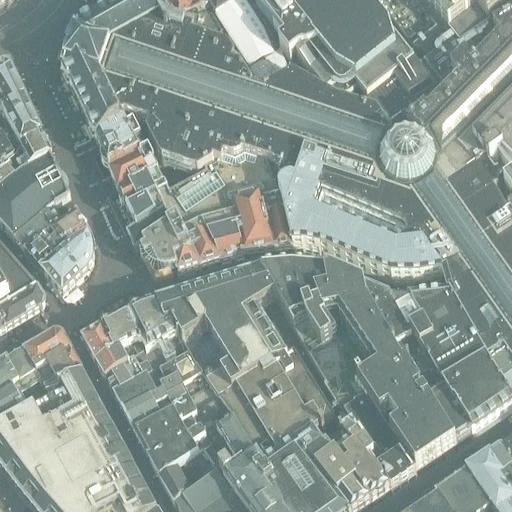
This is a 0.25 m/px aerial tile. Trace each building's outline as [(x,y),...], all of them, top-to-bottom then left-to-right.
[(0,0),(0,12),(5,10),(6,11),(9,9),(10,8),(10,7),(11,6),(15,2),(16,3),(17,1),(16,0),(0,0)] [(234,62),(229,53),(213,28),(203,14),(175,31),(156,0),(112,0),(86,18),(93,29),(78,37),(76,36),(73,44),(76,45),(117,59),(253,106),(371,146),(386,151),(389,140),(383,133),(389,114),(404,103),(393,89),(368,107),(357,93),(341,106),(339,109),(293,82),(291,83),(263,101),(254,98),(241,74),(231,71),(234,62)] [(203,14),(194,0),(156,0),(175,31),(203,14)] [(263,36),(253,20),(241,0),(242,0),(194,0),(203,14),(213,28),(220,24),(266,95),(290,80),(285,69),(279,55),(273,59),(263,36)] [(408,57),(364,4),(361,0),(242,0),(241,0),(253,20),(270,9),(273,13),(263,22),(269,32),(279,55),(285,69),(295,62),(327,101),(333,96),(341,106),(357,93),(368,107),(393,89),(404,103),(408,108),(413,105),(400,89),(403,75),(420,64),(415,57),(410,56),(408,57)] [(444,67),(511,21),(511,0),(410,0),(441,39),(434,45),(432,42),(428,44),(421,36),(420,37),(395,6),(385,14),(415,52),(421,53),(429,62),(423,67),(420,64),(403,75),(400,89),(413,105),(450,78),(444,67)] [(500,79),(510,68),(511,65),(511,21),(444,67),(450,78),(413,105),(408,108),(404,103),(389,114),(383,133),(389,140),(386,151),(385,153),(388,155),(388,154),(389,155),(390,156),(391,156),(396,152),(401,149),(408,148),(414,149),(420,151),(425,154),(427,152),(431,151),(500,79)] [(377,177),(277,143),(108,85),(117,59),(76,45),(71,59),(67,71),(64,71),(61,79),(64,80),(72,96),(73,96),(76,103),(90,133),(89,133),(97,150),(126,134),(126,132),(122,125),(126,123),(150,132),(147,140),(162,168),(192,179),(204,174),(215,170),(222,172),(225,165),(226,166),(226,165),(230,167),(233,167),(236,167),(239,166),(241,165),(243,163),(243,162),(256,167),(267,171),(272,182),(274,186),(280,200),(281,206),(293,254),(305,253),(320,257),(321,256),(392,286),(392,287),(412,287),(424,286),(444,283),(444,282),(452,278),(462,274),(465,272),(464,270),(463,270),(440,238),(439,236),(417,204),(415,201),(414,201),(414,199),(409,199),(403,198),(397,196),(392,192),(387,188),(385,182),(383,176),(381,176),(381,175),(378,174),(377,177)] [(253,106),(117,59),(108,85),(277,143),(377,177),(378,174),(381,175),(381,176),(383,176),(385,182),(387,188),(392,192),(397,196),(403,198),(409,199),(414,199),(414,201),(415,201),(417,204),(439,236),(440,238),(463,270),(464,270),(465,272),(475,287),(491,310),(492,310),(511,339),(511,299),(496,276),(495,277),(494,274),(481,257),(482,257),(460,226),(459,224),(458,223),(435,191),(433,188),(431,187),(433,181),(434,175),(434,173),(437,173),(437,172),(440,171),(440,172),(511,98),(511,65),(510,68),(500,79),(431,151),(427,152),(425,154),(420,151),(414,149),(408,148),(401,149),(396,152),(391,156),(390,156),(389,155),(388,154),(388,155),(385,153),(386,151),(253,106)] [(21,96),(12,78),(10,76),(7,75),(4,76),(0,78),(0,109),(7,122),(27,109),(21,96)] [(511,182),(511,98),(440,172),(457,185),(470,196),(504,174),(511,182)] [(27,109),(7,122),(1,126),(10,142),(21,159),(43,143),(27,109)] [(0,148),(10,142),(1,126),(0,127),(0,148)] [(141,161),(135,150),(135,148),(142,145),(134,130),(126,134),(97,150),(110,178),(141,161)] [(0,175),(8,169),(21,159),(10,142),(0,148),(0,175)] [(51,163),(43,144),(43,143),(21,159),(8,169),(18,183),(29,175),(51,163)] [(171,199),(148,157),(141,161),(110,178),(118,198),(127,217),(137,237),(176,209),(171,199)] [(204,229),(234,221),(232,212),(263,204),(265,211),(281,206),(280,200),(274,186),(272,182),(267,171),(251,177),(249,171),(254,173),(256,167),(243,162),(244,165),(236,169),(224,176),(228,183),(224,186),(223,182),(220,183),(215,170),(204,174),(206,178),(171,199),(176,209),(137,237),(129,242),(136,257),(140,254),(178,229),(183,239),(204,229)] [(71,205),(64,191),(51,163),(29,175),(18,183),(0,196),(0,230),(14,247),(39,227),(38,225),(51,217),(71,206),(71,205)] [(0,196),(18,183),(8,169),(0,175),(0,196)] [(458,223),(500,194),(511,185),(511,182),(504,174),(470,196),(457,185),(440,172),(440,171),(437,172),(437,173),(434,173),(434,175),(433,181),(431,187),(433,188),(435,191),(458,223)] [(511,185),(500,194),(511,210),(506,214),(511,222),(511,185)] [(511,222),(506,214),(511,210),(500,194),(458,223),(459,224),(460,226),(482,257),(481,257),(494,274),(497,272),(511,263),(511,222)] [(275,256),(265,211),(263,204),(232,212),(234,221),(235,226),(244,261),(275,256)] [(77,219),(71,206),(51,217),(60,233),(77,219)] [(281,206),(265,211),(275,256),(276,256),(293,254),(281,206)] [(25,259),(54,237),(60,233),(51,217),(38,225),(39,227),(14,247),(25,259)] [(88,241),(78,222),(79,221),(77,219),(60,233),(54,237),(70,255),(88,241)] [(244,261),(235,226),(234,221),(204,229),(221,267),(244,261)] [(186,243),(183,239),(178,229),(140,254),(146,266),(148,270),(151,273),(155,276),(160,278),(164,279),(169,279),(174,278),(177,277),(178,280),(200,273),(186,243)] [(221,267),(204,229),(183,239),(186,243),(200,273),(221,267)] [(61,262),(70,255),(54,237),(25,259),(33,268),(33,267),(42,277),(61,262)] [(93,267),(94,261),(94,257),(92,252),(91,248),(88,241),(70,255),(61,262),(82,285),(87,279),(90,276),(92,271),(93,267)] [(0,341),(3,340),(0,334),(0,318),(38,297),(0,254),(0,341)] [(82,285),(61,262),(42,277),(59,299),(67,299),(82,285)] [(511,263),(497,272),(494,274),(495,277),(496,276),(511,299),(511,263)] [(491,310),(475,287),(465,272),(462,274),(452,278),(463,294),(449,301),(463,330),(491,310)] [(453,455),(403,375),(401,376),(391,357),(368,311),(363,294),(323,276),(293,273),(262,276),(246,281),(263,312),(258,316),(312,398),(325,390),(342,417),(345,415),(367,400),(376,415),(373,417),(416,479),(453,455)] [(312,398),(258,316),(263,312),(246,281),(246,282),(179,302),(179,301),(157,308),(165,326),(171,324),(183,349),(207,335),(231,374),(220,380),(218,376),(208,382),(211,386),(207,388),(217,400),(227,412),(233,421),(263,471),(325,428),(342,417),(325,390),(312,398)] [(511,414),(511,407),(470,343),(463,330),(449,301),(430,303),(410,306),(410,304),(389,305),(365,295),(363,294),(368,311),(391,357),(401,376),(403,375),(421,363),(472,443),(511,414)] [(0,334),(3,340),(41,317),(41,318),(43,315),(45,311),(44,308),(44,307),(43,307),(38,297),(0,318),(0,334)] [(196,372),(183,349),(171,324),(165,326),(157,308),(143,312),(129,320),(85,345),(84,347),(105,384),(129,370),(131,373),(141,367),(143,370),(157,362),(162,370),(171,385),(179,380),(186,391),(203,381),(197,372),(196,372)] [(511,365),(503,353),(511,346),(511,339),(492,310),(491,310),(463,330),(470,343),(511,407),(511,365)] [(86,385),(69,353),(65,346),(62,343),(59,342),(55,342),(54,343),(28,358),(40,380),(54,404),(86,385)] [(511,346),(503,353),(511,365),(511,346)] [(0,403),(40,380),(28,358),(27,358),(0,374),(0,403)] [(114,400),(162,370),(157,362),(143,370),(141,367),(131,373),(129,370),(105,384),(105,385),(106,385),(114,400)] [(472,443),(421,363),(403,375),(453,455),(472,443)] [(122,415),(171,386),(171,385),(162,370),(114,400),(122,415)] [(0,436),(54,404),(40,380),(0,403),(0,436)] [(166,413),(207,388),(203,381),(186,391),(179,380),(171,385),(171,386),(122,415),(131,432),(166,413)] [(135,474),(114,435),(113,435),(86,385),(54,404),(0,436),(0,475),(1,477),(18,500),(28,511),(154,511),(134,474),(135,474)] [(140,448),(192,418),(194,421),(206,414),(202,409),(217,400),(207,388),(166,413),(131,432),(140,448)] [(194,421),(192,418),(140,448),(159,482),(202,452),(220,439),(215,431),(233,421),(227,412),(217,400),(202,409),(206,414),(194,421)] [(391,496),(416,479),(373,417),(376,415),(367,400),(345,415),(377,461),(370,466),(391,496)] [(370,466),(377,461),(345,415),(342,417),(325,428),(328,433),(326,435),(334,446),(331,448),(372,509),(391,496),(370,466)] [(280,511),(268,495),(272,492),(260,474),(263,471),(233,421),(215,431),(220,439),(202,452),(215,471),(213,472),(240,511),(280,511)] [(344,511),(310,463),(331,448),(334,446),(326,435),(328,433),(325,428),(263,471),(260,474),(272,492),(268,495),(280,511),(344,511)] [(511,446),(503,453),(511,467),(511,446)] [(366,511),(372,509),(331,448),(310,463),(344,511),(366,511)] [(208,487),(200,481),(213,472),(215,471),(202,452),(159,482),(175,511),(208,487)] [(511,467),(503,453),(491,461),(502,480),(496,484),(511,507),(511,467)] [(511,511),(511,507),(496,484),(502,480),(491,461),(467,478),(478,489),(474,493),(487,511),(511,511)] [(240,511),(213,472),(200,481),(208,487),(175,511),(240,511)] [(487,511),(474,493),(478,489),(467,478),(435,500),(442,511),(487,511)] [(442,511),(435,500),(417,511),(442,511)]
